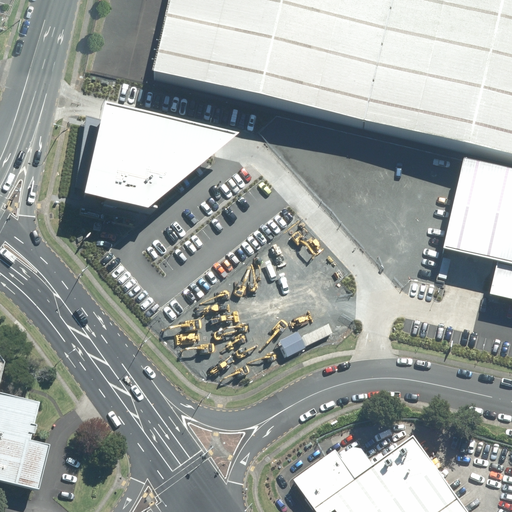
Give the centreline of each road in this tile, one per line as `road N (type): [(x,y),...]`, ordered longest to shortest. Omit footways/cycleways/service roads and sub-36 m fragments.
road 1 (unclassified): [(264,422),(321,389),(374,375),(511,399)]
road 2 (primary): [(94,354),(190,417),(264,422)]
road 3 (secondary): [(50,0),(13,140)]
road 4 (primary): [(13,140),(33,271)]
